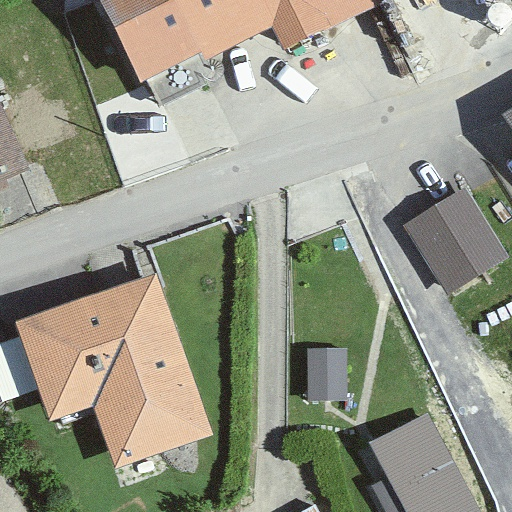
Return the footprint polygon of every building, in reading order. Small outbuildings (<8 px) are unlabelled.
[(102,0),(143,79),(279,9),(301,51),(392,4),(389,0),(102,0)] [(0,190),(24,181),(0,117),(0,190)] [(511,134),(501,141),(511,156),(511,134)] [(449,296),(499,265),(461,203),(411,234),(449,296)] [(108,466),(210,431),(156,276),(17,323),(48,412),(85,399),(108,466)] [(310,399),(341,399),(342,356),(311,356),(310,399)] [(373,457),(403,511),(476,511),(427,426),(373,457)]
